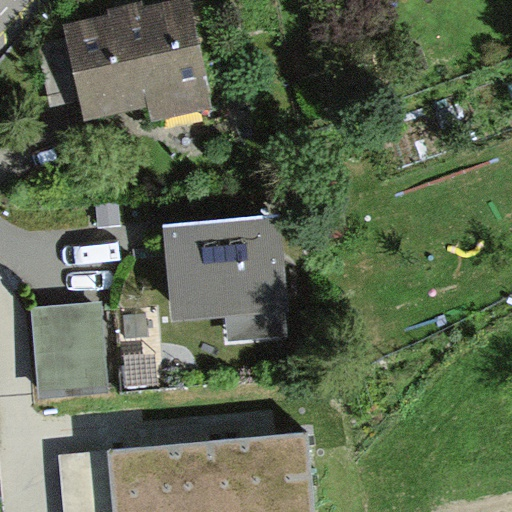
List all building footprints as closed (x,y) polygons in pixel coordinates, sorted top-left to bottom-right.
[(154,117),(211,104),(186,0),(179,0),(144,9),(142,2),(110,10),(110,14),(65,25),(86,118),(151,103),(154,117)] [(276,212),(162,222),(170,318),(227,314),(229,338),(281,334),(279,308),(284,308),(276,212)] [(100,305),(31,310),(38,394),(107,388),(100,305)] [(151,447),(111,451),(115,511),(314,511),(308,435),(268,438),(198,444),(151,447)] [(115,511),(111,451),(59,454),(63,511),(115,511)]
